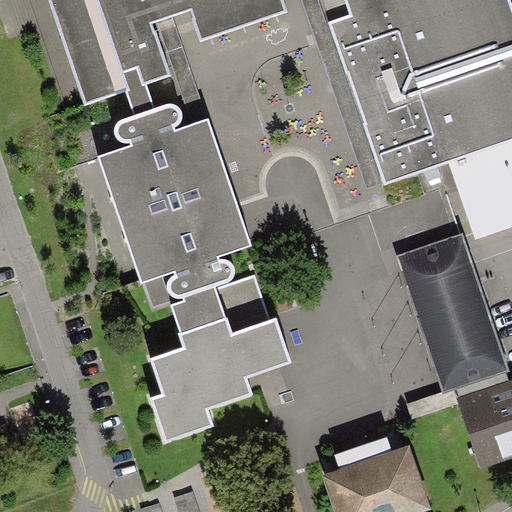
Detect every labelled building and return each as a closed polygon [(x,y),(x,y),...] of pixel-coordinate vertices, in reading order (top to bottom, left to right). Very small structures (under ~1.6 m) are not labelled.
[(49,0),(87,107),(126,94),(135,122),(155,114),(146,87),(170,78),(151,24),(187,12),(197,44),(289,13),(285,0),(49,0)] [(319,0),(385,185),(452,164),(479,242),(511,230),(511,11),(508,0),(319,0)] [(252,250),(210,124),(176,136),(174,131),(177,129),(181,125),(180,117),(176,112),(172,110),(165,111),(155,114),(135,122),(120,127),(116,134),(117,139),(120,144),(126,147),(131,146),(133,151),(102,161),(142,288),(175,277),(177,281),(173,282),(171,286),(170,290),(170,295),(171,298),(174,300),(179,302),(182,301),(216,289),(227,286),(231,284),(233,280),(234,277),(233,272),(231,268),(228,266),(225,265),(220,265),(219,261),(252,250)] [(466,250),(399,274),(442,392),(509,367),(466,250)] [(289,360),(274,318),(232,333),(216,289),(182,301),(184,305),(172,310),(182,338),(180,338),(185,348),(153,359),(164,392),(149,397),(165,442),(212,425),(206,409),(248,394),(242,377),(289,360)] [(511,382),(461,399),(484,468),(511,458),(511,382)] [(5,424),(0,425),(0,441),(10,438),(5,424)] [(426,511),(406,448),(323,474),(334,511),(426,511)] [(200,511),(193,491),(173,498),(178,511),(200,511)] [(141,508),(142,511),(161,511),(158,503),(141,508)]
